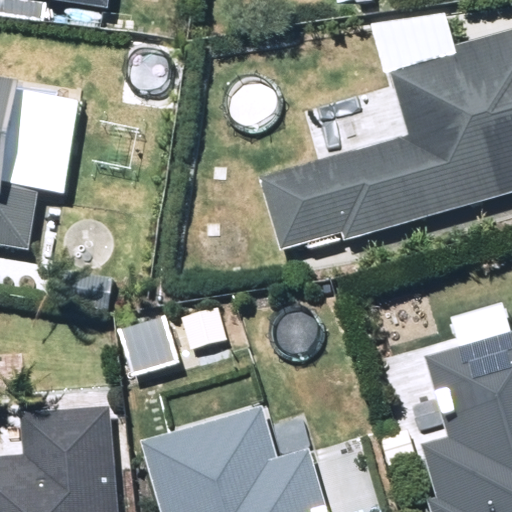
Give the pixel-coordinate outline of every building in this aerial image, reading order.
[(0,0),(107,15),(108,0),(0,0)] [(511,45),(392,83),(410,143),(263,188),(284,256),(352,235),(356,250),(511,201),(511,45)] [(0,253),(36,258),(42,219),(21,216),(36,101),(0,95),(0,253)] [(464,451),(428,460),(441,511),(511,511),(511,351),(510,352),(501,317),(462,327),(469,353),(440,360),(464,451)] [(269,409),(143,448),(162,511),(372,511),(353,445),(282,466),(276,445),(305,437),(297,408),(299,406),(300,403),(302,401),(303,398),(303,396),(303,393),(303,390),(302,387),(301,385),(300,382),(298,380),(296,378),(294,376),(292,375),(289,374),(286,373),(283,373),(281,373),(278,373),(275,374),(273,375),(270,377),(268,379),(266,381),(265,383),(263,386),(263,388),(262,391),(262,394),(262,397),(263,399),(264,402),(265,405),(267,407),(269,409)] [(124,511),(121,423),(27,427),(29,472),(0,473),(0,511),(124,511)]
